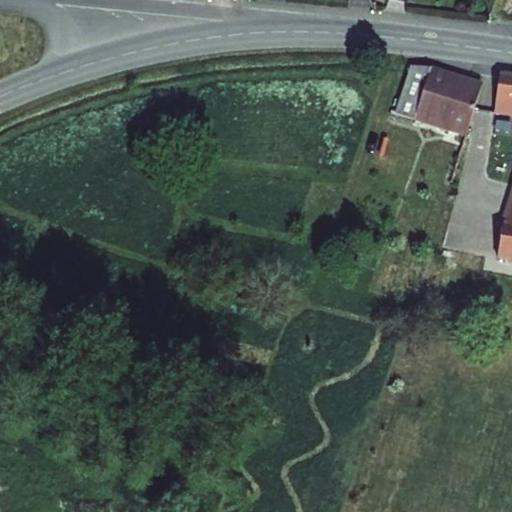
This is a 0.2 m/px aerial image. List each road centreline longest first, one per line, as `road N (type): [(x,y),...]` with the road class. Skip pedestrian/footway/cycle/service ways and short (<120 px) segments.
road 1 (tertiary): [(41,78),(206,37),(333,32)]
road 2 (residential): [(333,32),(94,0)]
road 3 (tertiary): [(333,32),(511,52)]
